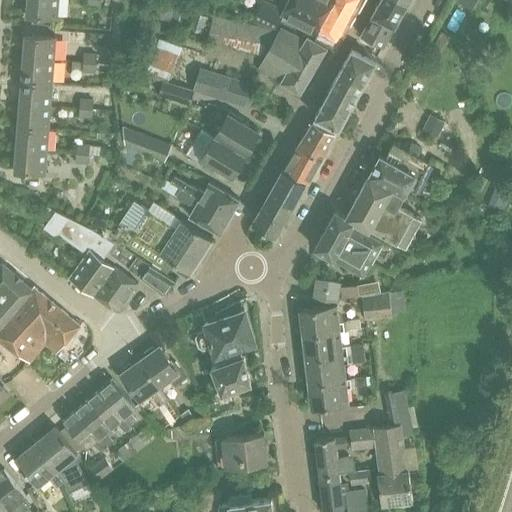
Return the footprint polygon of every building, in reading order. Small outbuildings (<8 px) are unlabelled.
[(59,0),(28,0),(27,15),(58,18),(59,0)] [(158,0),(148,0),(144,14),(170,21),(168,27),(180,30),(181,28),(185,29),(188,18),(192,19),(189,29),(204,34),(209,16),(198,13),(198,11),(158,0)] [(267,0),(262,0),(260,6),(252,21),(277,28),(282,17),(316,34),(318,30),(337,39),(346,24),(297,0),(288,0),(285,8),(267,0)] [(297,0),(346,24),(360,0),(297,0)] [(401,0),(381,0),(373,16),(393,27),(407,3),(401,0)] [(267,26),(214,15),(208,38),(260,53),(267,26)] [(373,16),(362,34),(383,46),(393,27),(373,16)] [(305,40),(282,27),(259,67),(282,80),(282,81),(302,92),(328,46),(308,35),(305,40)] [(26,33),(24,56),(55,58),(57,35),(26,33)] [(182,46),(148,34),(141,50),(154,55),(147,74),(169,81),(182,46)] [(353,49),(344,64),(352,68),(349,73),(364,82),(375,61),(353,49)] [(85,52),(84,61),(97,62),(98,53),(85,52)] [(24,56),(22,79),(53,81),(55,58),(24,56)] [(84,61),(84,72),(97,73),(97,62),(84,61)] [(344,64),(325,100),(347,112),(364,82),(349,73),(352,68),(344,64)] [(251,107),(259,84),(201,66),(193,89),(251,107)] [(22,79),(20,102),(52,104),(53,81),(22,79)] [(159,96),(191,104),(195,90),(163,81),(159,96)] [(81,97),(80,107),(93,108),(105,109),(106,99),(81,97)] [(347,112),(325,100),(317,115),(339,127),(347,112)] [(20,102),(19,125),(50,127),(52,104),(20,102)] [(93,108),(80,107),(80,117),(93,117),(93,108)] [(231,109),(215,135),(246,154),(260,131),(243,121),(245,117),(231,109)] [(257,120),(277,128),(281,119),(261,111),(257,120)] [(158,119),(154,132),(184,143),(188,130),(158,119)] [(312,120),(299,144),(322,157),(336,133),(312,120)] [(19,125),(17,148),(48,150),(50,127),(19,125)] [(173,144),(124,126),(126,144),(125,145),(141,151),(166,161),(173,144)] [(187,153),(199,161),(213,169),(215,166),(232,176),(246,154),(215,135),(203,127),(187,153)] [(381,153),(370,172),(406,192),(409,186),(416,190),(432,162),(394,141),(386,156),(381,153)] [(77,142),(76,153),(90,154),(90,153),(99,154),(99,146),(91,146),(91,143),(77,142)] [(284,169),(307,181),(308,182),(322,157),(299,144),(284,169)] [(141,151),(125,145),(120,160),(136,166),(141,151)] [(48,150),(17,148),(15,171),(46,173),(48,150)] [(90,154),(76,153),(76,163),(89,163),(90,154)] [(307,181),(284,169),(254,223),(276,235),(307,181)] [(163,176),(163,177),(230,216),(240,199),(210,182),(205,190),(176,173),(175,174),(168,170),(164,176),(163,176)] [(370,172),(347,215),(356,220),(406,248),(422,218),(414,214),(415,213),(399,205),(406,192),(370,172)] [(230,216),(163,177),(158,185),(195,207),(190,215),(220,232),(230,216)] [(494,200),(503,204),(506,205),(511,192),(511,190),(505,188),(500,185),(494,200)] [(100,232),(94,228),(93,228),(116,242),(124,247),(127,243),(163,268),(162,270),(176,279),(181,272),(188,276),(213,238),(154,200),(149,208),(130,208),(117,229),(104,226),(100,232)] [(85,249),(89,252),(71,276),(93,292),(114,265),(104,258),(108,253),(108,252),(116,242),(93,228),(94,228),(56,209),(44,227),(56,235),(62,235),(84,250),(85,249)] [(336,209),(326,228),(375,255),(383,241),(353,225),(356,220),(347,215),(336,209)] [(375,255),(326,228),(315,248),(365,274),(375,255)] [(108,252),(108,253),(143,275),(142,277),(163,291),(169,291),(176,279),(162,270),(150,263),(124,247),(116,242),(108,252)] [(0,327),(33,289),(3,262),(0,265),(0,327)] [(114,265),(93,292),(95,293),(95,294),(114,308),(120,307),(139,282),(116,265),(115,266),(114,265)] [(337,299),(340,281),(318,278),(316,296),(337,299)] [(342,297),(359,296),(358,280),(341,282),(342,297)] [(33,289),(0,327),(0,337),(30,363),(46,343),(57,353),(81,325),(35,286),(33,289)] [(404,289),(390,290),(362,295),(366,318),(393,315),(392,307),(406,306),(404,289)] [(304,334),(341,329),(338,305),(301,309),(302,313),(298,318),(299,324),(304,328),(304,334)] [(213,345),(218,363),(244,354),(242,348),(256,344),(245,309),(218,318),(215,315),(210,317),(208,321),(206,322),(208,329),(199,332),(197,337),(200,346),(205,348),(213,345)] [(349,329),(362,327),(360,318),(348,319),(349,329)] [(307,358),(344,353),(341,329),(304,334),(304,335),(301,340),(301,346),(306,350),(307,358)] [(351,344),(352,353),(365,351),(363,342),(351,344)] [(173,363),(161,344),(156,347),(152,346),(144,351),(144,356),(141,358),(160,385),(171,377),(175,384),(187,376),(177,361),(173,363)] [(365,351),(352,353),(353,361),(366,359),(365,351)] [(310,382),(347,377),(344,353),(307,358),(308,366),(304,370),(305,376),(310,380),(310,382)] [(244,354),(218,363),(213,365),(222,391),(253,381),(244,354)] [(169,398),(160,385),(141,358),(133,364),(129,362),(124,365),(124,370),(122,371),(141,398),(152,390),(156,395),(157,394),(163,403),(169,398)] [(356,385),(374,383),(372,374),(355,376),(356,385)] [(349,402),(347,377),(310,382),(311,389),(307,393),(308,398),(312,402),(313,406),(349,402)] [(136,405),(114,378),(113,379),(111,379),(107,382),(107,384),(102,388),(131,424),(137,420),(130,411),(136,405)] [(0,382),(0,400),(9,392),(0,382)] [(131,424),(102,388),(98,392),(96,391),(92,395),(92,397),(90,398),(112,425),(118,421),(125,430),(131,424)] [(386,391),(390,423),(375,425),(375,426),(350,429),(353,448),(377,444),(380,472),(378,472),(382,503),(414,499),(410,468),(408,468),(404,434),(412,433),(406,389),(386,391)] [(90,398),(78,408),(107,445),(113,440),(106,431),(112,425),(90,398)] [(107,445),(78,408),(65,419),(88,446),(93,441),(101,450),(107,445)] [(193,414),(189,408),(180,413),(185,419),(193,414)] [(149,424),(138,433),(146,443),(157,434),(149,424)] [(56,425),(36,442),(65,478),(64,479),(69,491),(89,483),(78,460),(83,457),(78,451),(56,425)] [(146,443),(138,433),(130,439),(138,449),(146,443)] [(219,468),(268,462),(265,433),(216,438),(219,468)] [(316,438),(320,475),(340,472),(350,471),(356,470),(355,459),(349,455),(342,456),(341,447),(347,446),(346,434),(316,438)] [(65,478),(36,442),(16,458),(38,485),(50,475),(58,485),(64,479),(65,478)] [(124,461),(134,454),(125,443),(116,450),(124,461)] [(99,480),(115,468),(106,455),(89,467),(99,480)] [(4,468),(0,471),(0,492),(16,511),(32,511),(33,511),(22,498),(26,495),(4,468)] [(372,481),(371,468),(356,470),(350,471),(351,483),(372,481)] [(343,493),(340,472),(320,475),(325,511),(345,509),(345,506),(348,505),(349,511),(369,509),(366,487),(347,489),(347,493),(343,493)] [(219,507),(218,491),(202,492),(203,509),(219,507)] [(16,511),(0,492),(0,511),(16,511)] [(274,511),(273,497),(253,499),(252,493),(230,495),(231,502),(219,503),(220,511),(274,511)]
